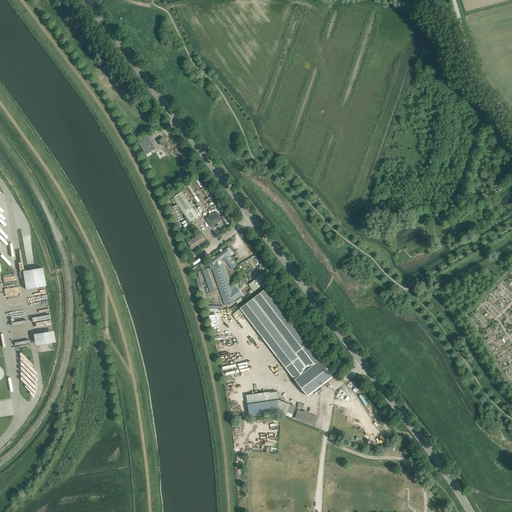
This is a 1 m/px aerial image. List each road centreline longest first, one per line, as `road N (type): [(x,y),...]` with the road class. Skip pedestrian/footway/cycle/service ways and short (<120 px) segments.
road 1 (secondary): [(470,511),(250,217)]
road 2 (secondary): [(250,217),(85,0)]
road 3 (unknown): [(362,363),(331,389),(318,511)]
road 4 (unclassified): [(511,112),(478,71),(453,0)]
